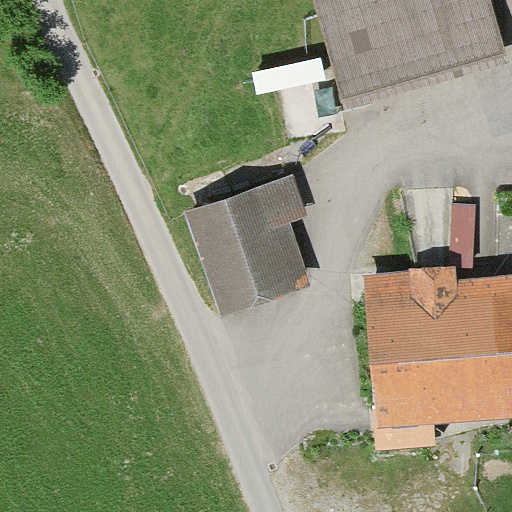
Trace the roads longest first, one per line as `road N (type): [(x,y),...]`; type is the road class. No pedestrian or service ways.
road 1 (unclassified): [(273,511),(27,0)]
road 2 (unknown): [(212,385),(340,332)]
